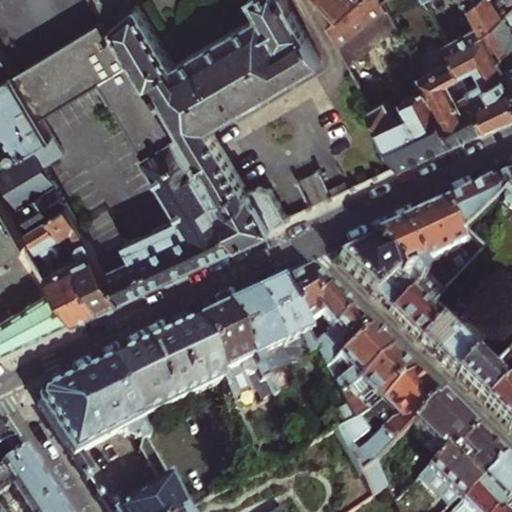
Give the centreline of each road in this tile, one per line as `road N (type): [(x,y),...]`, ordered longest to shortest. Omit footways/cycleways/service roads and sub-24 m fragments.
road 1 (tertiary): [(2,385),(302,245)]
road 2 (residential): [(302,245),(511,448)]
road 3 (tertiary): [(302,245),(511,147)]
road 4 (residential): [(85,511),(2,385)]
